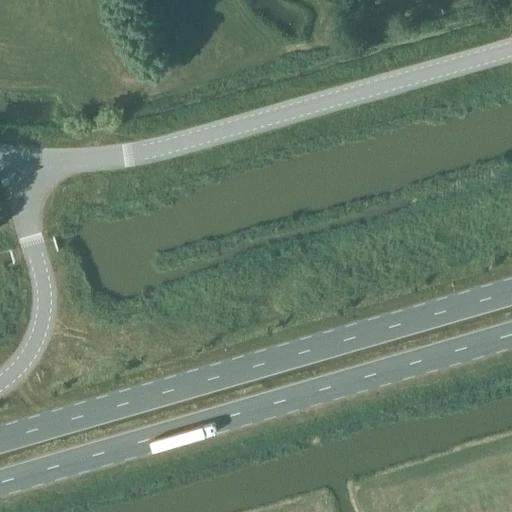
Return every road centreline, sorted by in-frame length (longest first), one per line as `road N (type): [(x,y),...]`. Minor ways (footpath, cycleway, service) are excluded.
road 1 (primary): [(511,291),(0,439)]
road 2 (primary): [(0,483),(511,335)]
road 3 (unclassified): [(18,163),(104,160),(511,49)]
road 4 (unclassified): [(18,163),(45,296),(32,351),(0,384)]
